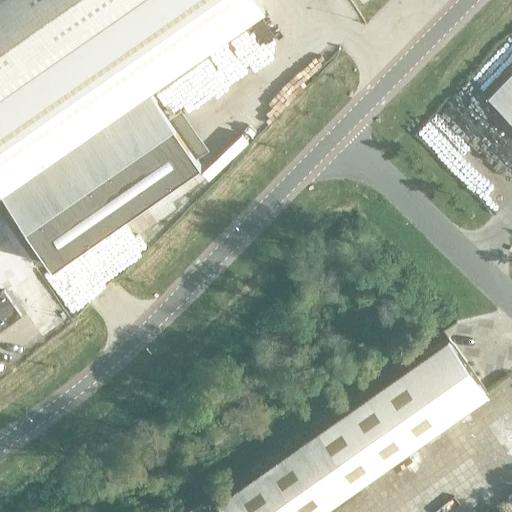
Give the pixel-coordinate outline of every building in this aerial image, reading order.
[(0,0),(0,192),(1,193),(51,266),(200,163),(149,90),(264,10),(256,0),(0,0)] [(511,74),(489,98),(511,120),(511,74)] [(441,101),(412,132),(457,174),(485,143),(441,101)] [(0,330),(21,316),(4,291),(0,293),(0,330)] [(318,511),(487,393),(468,366),(448,338),(216,501),(223,511),(318,511)]
